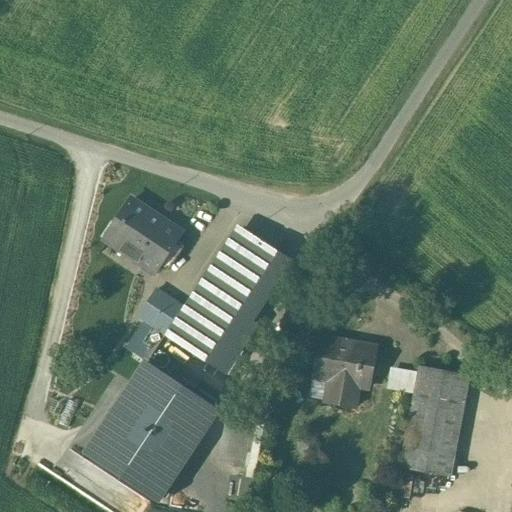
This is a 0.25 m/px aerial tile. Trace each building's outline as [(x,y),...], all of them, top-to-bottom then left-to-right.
[(179,234),(130,200),(103,241),(153,273),(179,234)] [(242,230),(200,293),(235,317),(237,316),(278,254),(242,230)] [(137,317),(206,363),(224,335),(183,307),(157,290),(137,317)] [(200,293),(183,307),(224,335),(206,363),(224,375),(244,345),(255,328),(237,316),(235,317),(200,293)] [(376,351),(320,340),(312,379),(326,382),(322,403),(352,409),(358,387),(367,389),(376,351)] [(156,502),(215,405),(136,357),(77,454),(156,502)] [(451,477),(469,378),(419,369),(400,469),(451,477)]
